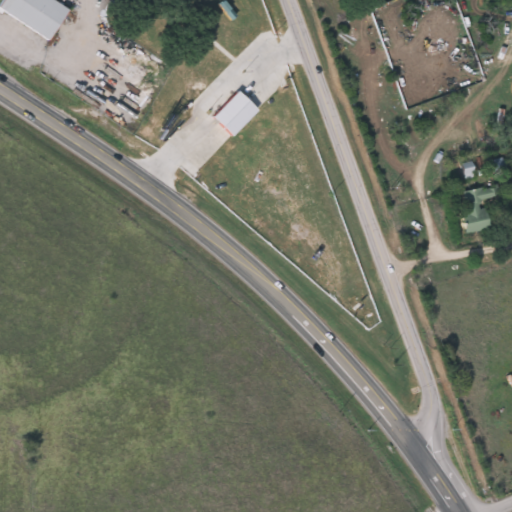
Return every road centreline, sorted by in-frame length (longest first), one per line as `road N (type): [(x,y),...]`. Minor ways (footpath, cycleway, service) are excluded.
road 1 (trunk): [(457,511),(348,368),(245,264),(0,87)]
road 2 (secondary): [(410,444),(427,421),(430,392),(288,0)]
